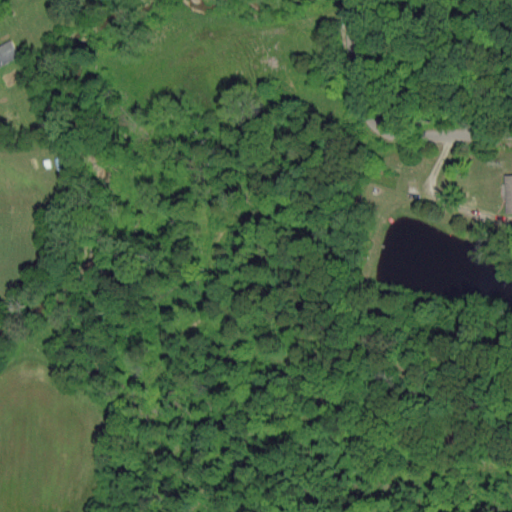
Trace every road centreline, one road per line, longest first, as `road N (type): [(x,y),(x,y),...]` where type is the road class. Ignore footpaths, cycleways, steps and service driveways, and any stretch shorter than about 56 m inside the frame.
road 1 (residential): [(387,132),(355,81),(351,0)]
road 2 (residential): [(387,132),(511,133)]
